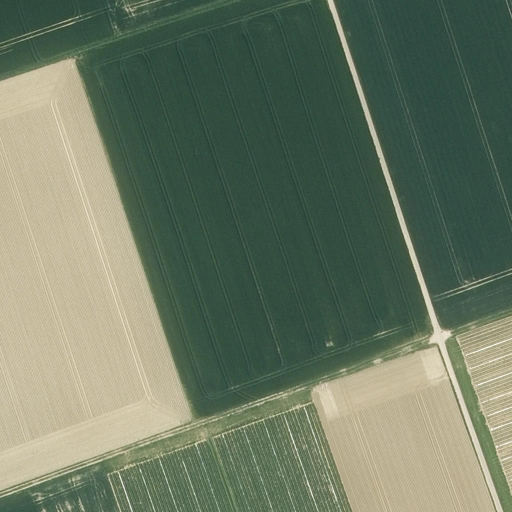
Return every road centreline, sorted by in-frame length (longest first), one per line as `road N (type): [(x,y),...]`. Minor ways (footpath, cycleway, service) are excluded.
road 1 (track): [(0,504),(511,321)]
road 2 (track): [(330,0),(504,511)]
road 3 (track): [(240,0),(0,81)]
